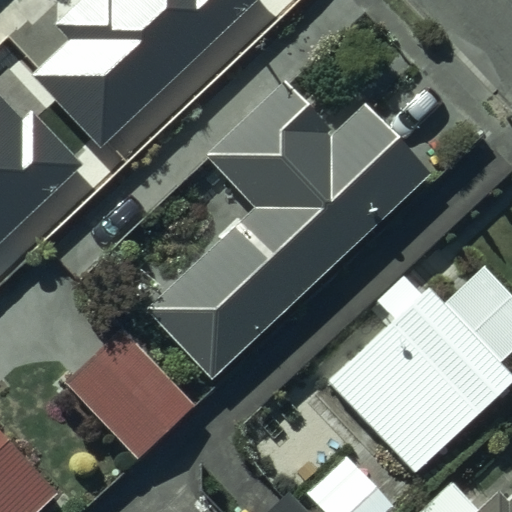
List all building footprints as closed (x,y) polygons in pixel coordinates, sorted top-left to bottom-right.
[(0,66),(0,124),(65,192),(201,65),(140,0),(98,0),(82,15),(70,2),(0,66)] [(145,314),(211,384),(428,180),(361,109),(329,139),(281,88),(204,161),(253,213),(238,226),(235,223),(221,237),(224,240),(145,314)] [(0,226),(0,277),(25,256),(0,226)] [(511,384),(425,291),(294,417),(327,452),(347,434),(356,445),(366,436),(409,482),(511,386),(511,384)] [(120,334),(63,387),(135,465),(192,412),(120,334)] [(0,511),(41,511),(55,499),(0,441),(0,511)] [(385,511),(340,464),(302,500),(313,511),(385,511)] [(421,511),(511,511),(511,498),(502,509),(492,499),(478,511),(469,511),(446,488),(421,511)] [(299,511),(285,496),(268,511),(299,511)]
